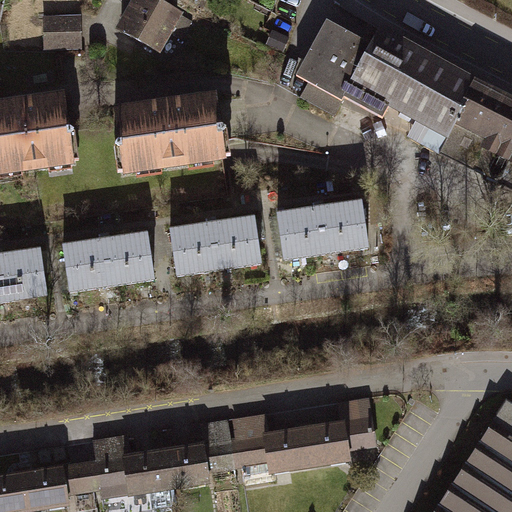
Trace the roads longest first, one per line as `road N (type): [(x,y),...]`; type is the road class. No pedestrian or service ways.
road 1 (residential): [(0,332),(511,257)]
road 2 (residential): [(0,436),(389,384),(511,376)]
road 3 (secondary): [(391,0),(511,65)]
